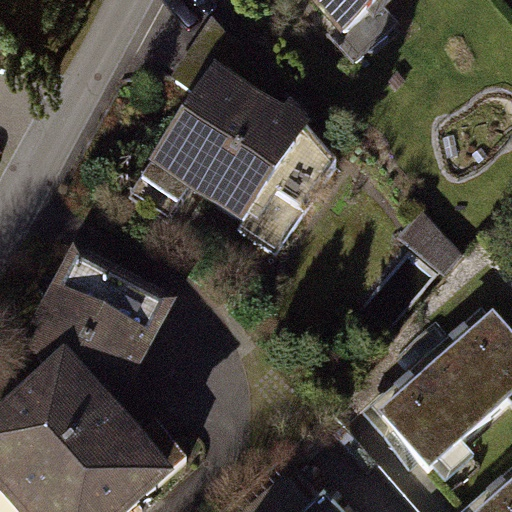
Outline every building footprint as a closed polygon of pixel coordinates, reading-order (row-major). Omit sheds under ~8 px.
[(373,0),(295,0),(328,38),(373,0)] [(327,178),(207,30),(169,84),(195,102),(127,198),(171,229),(180,215),(232,252),(240,241),(268,261),(327,178)] [(423,218),(407,241),(453,273),(469,250),(423,218)] [(180,309),(73,251),(24,341),(51,371),(62,362),(118,423),(180,309)] [(511,354),(486,326),(376,423),(423,476),(511,397),(511,354)] [(51,371),(0,417),(0,498),(12,511),(150,511),(177,488),(118,423),(62,362),(51,371)] [(511,511),(511,489),(484,511),(511,511)]
